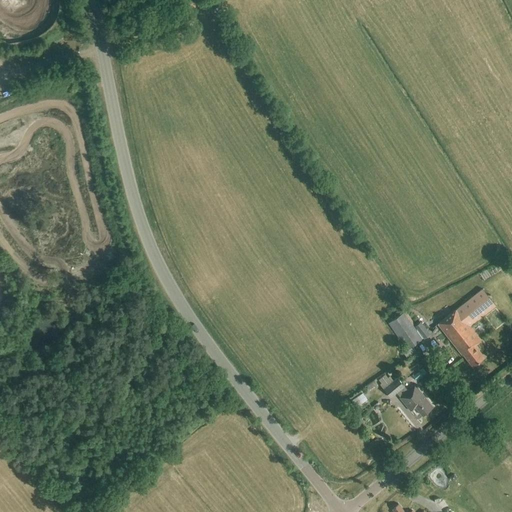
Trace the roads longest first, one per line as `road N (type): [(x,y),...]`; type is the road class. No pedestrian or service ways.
road 1 (tertiary): [(340,511),(218,357),(158,265),(126,170),(93,0)]
road 2 (tertiary): [(348,511),(511,377)]
road 3 (track): [(102,47),(173,25),(217,0)]
